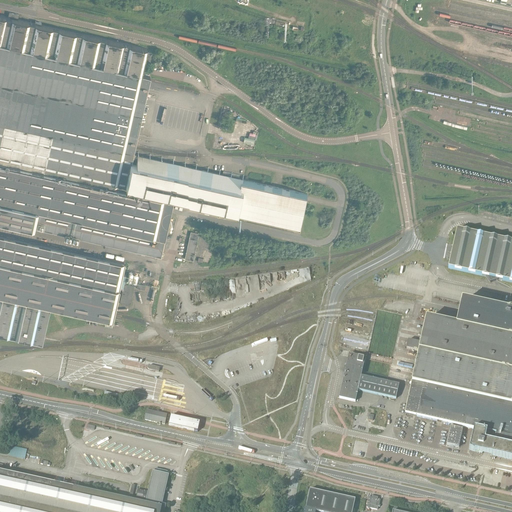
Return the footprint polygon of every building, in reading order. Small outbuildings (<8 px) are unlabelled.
[(0,332),(5,333),(6,334),(16,336),(17,336),(28,338),(29,339),(40,341),(41,341),(41,340),(42,337),(42,336),(43,334),(49,304),(72,309),(92,314),(95,314),(96,315),(99,315),(111,318),(112,316),(112,315),(112,313),(114,303),(115,301),(118,289),(118,288),(118,286),(122,287),(125,275),(121,274),(122,268),(123,266),(124,262),(62,248),(61,248),(50,245),(49,245),(38,243),(37,243),(27,240),(26,240),(15,238),(14,237),(3,235),(2,235),(0,234),(0,217),(7,219),(44,227),(54,230),(54,232),(58,233),(59,231),(60,231),(59,233),(63,234),(63,232),(65,232),(64,233),(64,234),(69,236),(73,237),(74,237),(76,237),(76,235),(88,237),(150,251),(159,253),(161,246),(162,242),(163,239),(163,238),(163,237),(163,236),(163,235),(164,231),(165,228),(167,217),(168,213),(168,212),(168,211),(171,200),(124,190),(132,155),(132,154),(132,152),(133,151),(133,149),(133,148),(134,147),(134,146),(134,145),(134,144),(135,144),(134,144),(135,140),(136,138),(136,134),(137,134),(137,132),(143,104),(144,98),(146,99),(147,99),(147,97),(145,96),(146,93),(147,89),(147,87),(148,84),(148,83),(148,82),(148,80),(149,80),(149,78),(149,77),(149,76),(150,75),(150,74),(149,74),(148,75),(148,76),(146,75),(141,74),(141,73),(142,71),(142,68),(143,67),(143,66),(144,62),(144,61),(149,62),(151,53),(150,53),(147,52),(146,52),(146,51),(146,50),(147,48),(143,48),(143,47),(142,47),(138,46),(136,46),(131,45),(132,45),(131,44),(131,45),(120,42),(119,42),(118,42),(116,41),(108,40),(108,39),(107,39),(96,37),(95,37),(85,34),(84,34),(73,32),(72,31),(72,32),(61,29),(60,29),(50,27),(50,26),(49,26),(40,25),(41,22),(35,21),(34,23),(26,21),(25,21),(17,19),(18,14),(13,13),(9,12),(8,15),(8,17),(6,17),(5,17),(4,16),(3,16),(2,16),(1,16),(0,15),(0,332)] [(132,155),(124,190),(171,200),(174,200),(174,201),(175,201),(176,201),(176,202),(188,204),(199,207),(211,210),(211,209),(234,214),(234,216),(240,218),(246,219),(246,220),(257,222),(258,222),(275,226),(293,230),(294,225),(295,224),(296,224),(297,224),(298,224),(299,225),(300,225),(300,224),(304,205),(305,204),(305,202),(305,201),(306,196),(307,194),(301,193),(300,192),(290,190),(289,190),(280,188),(278,187),(277,187),(273,186),(266,185),(265,184),(255,182),(253,182),(243,179),(242,179),(231,177),(230,177),(219,174),(208,172),(207,171),(201,170),(198,169),(196,169),(195,169),(185,167),(184,166),(183,166),(174,164),(172,164),(170,163),(161,161),(160,161),(149,158),(148,158),(137,156),(132,155)] [(449,266),(448,269),(451,269),(485,277),(486,277),(490,283),(496,281),(498,280),(499,280),(501,281),(510,282),(511,283),(511,282),(511,237),(509,237),(495,234),(488,232),(486,237),(457,231),(453,245),(453,246),(450,259),(449,263),(449,265),(449,266)] [(199,234),(191,232),(185,259),(193,261),(199,234)] [(202,262),(209,264),(212,252),(205,251),(203,258),(198,257),(198,261),(202,262)] [(140,280),(137,279),(136,283),(137,284),(136,285),(135,284),(135,285),(136,286),(136,288),(144,289),(145,285),(139,284),(140,280)] [(227,279),(199,282),(200,293),(193,294),(195,305),(230,300),(227,279)] [(133,286),(124,284),(120,303),(129,305),(133,286)] [(405,412),(405,414),(407,414),(416,416),(420,417),(421,418),(421,417),(431,419),(431,420),(432,420),(436,421),(437,421),(441,422),(442,422),(447,423),(450,424),(452,424),(453,425),(453,424),(457,425),(457,426),(458,426),(462,427),(463,427),(472,429),(474,429),(475,430),(470,450),(472,451),(475,451),(475,450),(477,450),(477,451),(480,451),(482,451),(483,448),(484,449),(485,449),(490,450),(491,450),(490,450),(491,450),(492,450),(491,455),(507,459),(511,460),(511,459),(511,313),(510,313),(502,311),(462,302),(462,303),(461,307),(461,309),(461,310),(460,312),(458,320),(456,326),(446,324),(426,320),(426,322),(425,327),(424,327),(424,329),(424,330),(423,334),(422,337),(423,337),(422,342),(421,342),(421,343),(408,340),(406,348),(416,351),(419,351),(419,353),(418,357),(418,358),(418,357),(417,360),(418,360),(417,360),(417,364),(416,364),(415,369),(415,370),(415,373),(414,374),(414,376),(414,378),(413,381),(413,380),(412,382),(411,385),(411,386),(411,387),(411,388),(410,394),(409,394),(409,395),(410,395),(409,399),(408,399),(408,400),(408,401),(407,406),(406,408),(407,408),(406,412),(405,412)] [(358,390),(361,376),(365,358),(357,356),(357,354),(353,353),(353,355),(349,354),(339,398),(355,401),(358,390)] [(399,385),(361,376),(358,390),(396,399),(399,385)] [(158,413),(147,410),(145,420),(157,423),(157,424),(160,425),(160,423),(164,424),(167,414),(160,413),(160,412),(159,411),(158,413)] [(200,422),(171,416),(169,425),(198,432),(200,422)] [(459,448),(463,429),(450,426),(446,445),(459,448)] [(25,459),(27,449),(13,447),(13,450),(10,449),(9,456),(25,459)] [(0,511),(163,511),(165,506),(161,505),(167,475),(165,475),(166,472),(155,469),(154,472),(152,472),(148,492),(137,490),(135,502),(0,471),(0,511)] [(352,511),(355,500),(310,490),(306,509),(304,509),(304,508),(303,511),(315,511),(316,511),(317,511),(352,511)] [(373,498),(369,497),(366,507),(368,507),(367,509),(369,509),(369,508),(377,510),(378,506),(379,507),(380,500),(375,499),(376,497),(373,496),(373,498)]
